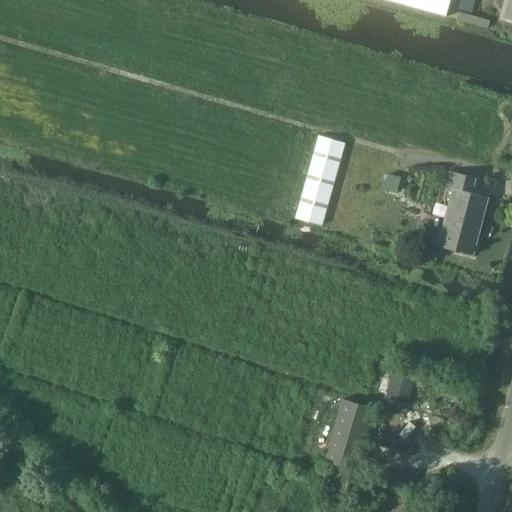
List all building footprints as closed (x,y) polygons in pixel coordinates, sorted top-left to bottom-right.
[(379,0),(444,18),(449,0),(379,0)] [(461,0),(458,10),(471,13),(474,0),(461,0)] [(458,12),(455,20),(487,29),(489,21),(458,12)] [(317,137),(294,219),(322,227),(345,145),(317,137)] [(487,197),(471,193),(474,178),(449,172),(445,188),(452,190),(439,240),(432,239),(431,245),(472,256),(487,197)] [(387,174),(383,191),(396,194),(400,177),(387,174)] [(394,367),(386,398),(408,404),(417,373),(394,367)] [(324,461),(355,470),(373,409),(342,400),(324,461)]
